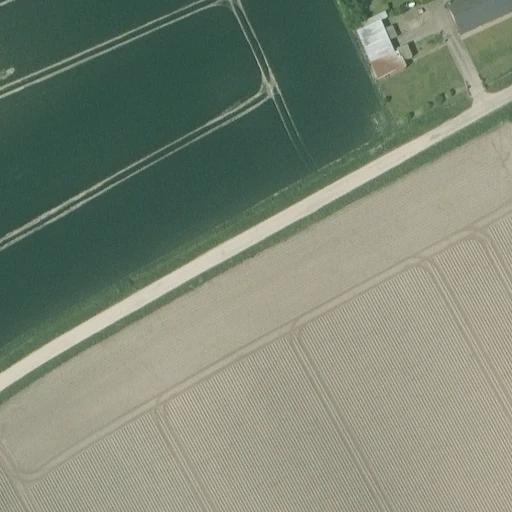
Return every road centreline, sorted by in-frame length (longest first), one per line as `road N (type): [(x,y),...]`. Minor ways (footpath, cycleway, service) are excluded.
road 1 (track): [(0,387),(397,149)]
road 2 (unclassified): [(397,149),(511,91)]
